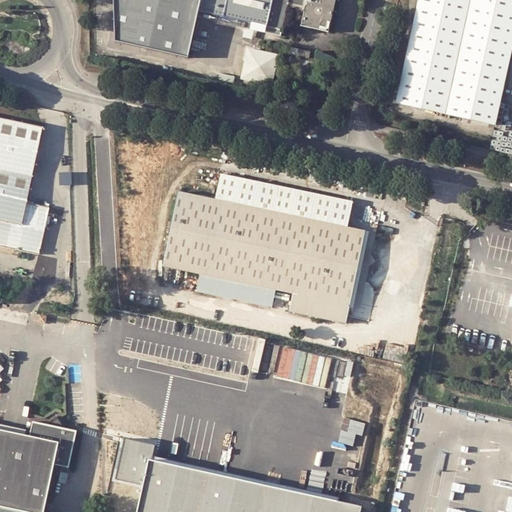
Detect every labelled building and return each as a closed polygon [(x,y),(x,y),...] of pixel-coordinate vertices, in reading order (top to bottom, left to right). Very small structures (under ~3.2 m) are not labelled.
[(110,0),(112,46),(187,63),(197,15),(200,0),(110,0)] [(285,10),(287,0),(200,0),(197,15),(205,17),(204,22),(279,39),(285,10)] [(307,0),(305,0),(287,0),(285,10),(304,15),(307,0)] [(307,0),(304,15),(300,33),(328,40),(338,0),(307,0)] [(426,106),(453,112),(477,0),(416,0),(395,98),(413,103),(426,106)] [(475,117),(481,118),(507,0),(477,0),(453,112),(461,114),(475,117)] [(511,0),(507,0),(481,118),(495,122),(511,45),(511,0)] [(246,33),(222,27),(220,39),(243,44),(246,33)] [(283,47),(282,52),(312,59),(313,53),(283,47)] [(248,48),(241,77),(273,84),(280,55),(248,48)] [(0,244),(39,253),(49,206),(27,202),(42,128),(0,118),(0,244)] [(276,290),(292,294),(288,311),(346,323),(366,230),(348,226),(353,201),(222,174),(217,199),(180,192),(165,266),(202,274),(198,290),(273,305),(276,290)] [(36,313),(34,321),(42,323),(44,315),(36,313)] [(301,367),(304,351),(284,347),(278,376),(293,379),(295,366),(301,367)] [(28,437),(59,443),(54,465),(69,468),(77,431),(65,429),(57,417),(43,424),(31,422),(28,437)] [(28,437),(0,430),(0,507),(22,511),(44,511),(54,465),(59,443),(28,437)] [(368,511),(369,507),(350,503),(156,461),(160,446),(158,445),(128,439),(119,479),(150,486),(143,511),(368,511)]
